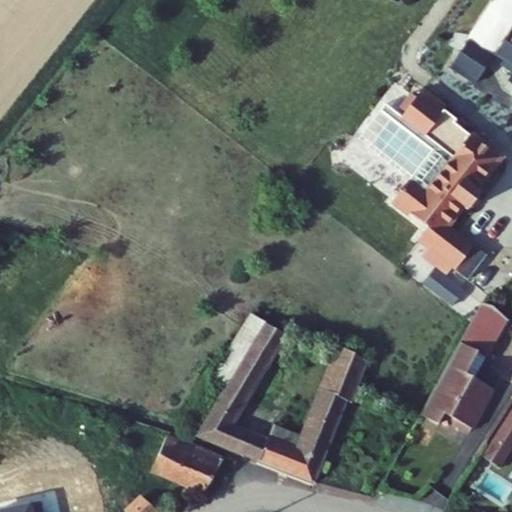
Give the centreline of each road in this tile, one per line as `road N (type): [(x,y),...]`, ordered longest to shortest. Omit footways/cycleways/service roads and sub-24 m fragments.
road 1 (unknown): [(511,150),(433,83),(421,62),(461,0)]
road 2 (residential): [(336,511),(265,498),(215,511)]
